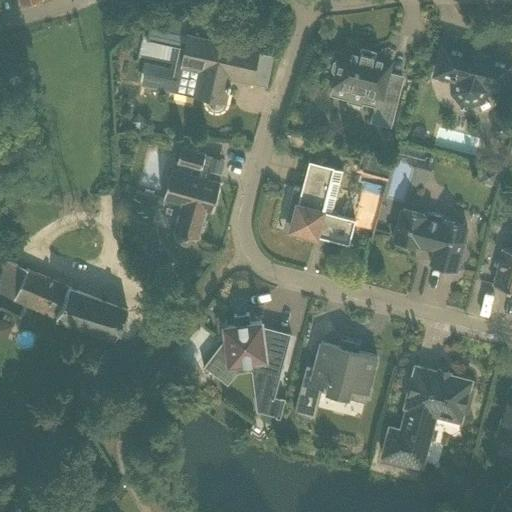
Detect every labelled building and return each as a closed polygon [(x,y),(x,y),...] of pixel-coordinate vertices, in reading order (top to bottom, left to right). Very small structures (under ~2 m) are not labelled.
[(182,21),(172,18),(169,30),(180,33),(182,21)] [(188,35),(161,29),(151,27),(149,39),(149,40),(159,42),(180,47),(186,48),(188,35)] [(188,35),(186,48),(176,92),(207,99),(208,104),(210,108),(215,110),(219,110),(223,107),(226,103),(233,71),(253,76),(259,50),(189,34),(188,35)] [(437,73),(451,77),(451,92),(460,103),(473,106),(485,101),(493,88),(506,91),(511,67),(511,61),(444,44),(437,73)] [(343,48),(340,59),(337,58),(334,60),(332,69),(334,73),(337,73),(334,85),(379,96),(372,120),(390,125),(402,76),(389,73),(392,61),(343,48)] [(131,121),(139,128),(147,120),(139,112),(131,121)] [(491,129),(495,136),(503,138),(510,134),(511,126),(508,119),(500,117),(492,121),(491,129)] [(381,140),(379,145),(382,151),(387,152),(392,150),(394,144),(391,139),(386,137),(381,140)] [(398,144),(395,154),(407,157),(410,165),(434,171),(438,155),(398,144)] [(220,182),(208,179),(193,174),(195,167),(201,169),(206,153),(182,146),(177,162),(181,163),(178,170),(172,169),(163,198),(182,204),(174,232),(178,234),(177,237),(180,242),(188,244),(193,241),(194,237),(198,238),(206,209),(212,211),(220,182)] [(388,158),(382,178),(388,181),(393,159),(388,158)] [(356,218),(332,212),(343,170),(342,170),(333,168),(333,166),(309,160),(302,187),(294,185),(290,202),(297,204),(291,228),(349,244),(356,218)] [(494,184),(497,172),(484,168),(482,175),(486,182),(494,184)] [(456,270),(467,226),(442,219),(443,215),(427,211),(426,215),(401,208),(393,239),(418,246),(419,244),(434,248),(430,263),(456,270)] [(503,246),(493,284),(511,288),(511,247),(511,249),(503,246)] [(127,309),(67,286),(8,260),(0,279),(0,291),(56,315),(116,338),(127,309)] [(261,321),(251,322),(249,312),(234,314),(235,324),(224,326),(226,336),(206,362),(219,371),(218,373),(227,380),(236,369),(254,367),(257,391),(271,395),(270,397),(274,398),(291,333),(262,325),(261,321)] [(321,341),(314,367),(306,364),(294,411),(314,417),(321,391),(347,398),(364,403),(367,393),(377,355),(359,350),(360,345),(342,339),(340,346),(321,341)] [(169,364),(152,388),(174,388),(184,375),(169,364)] [(416,365),(405,406),(407,406),(401,429),(390,427),(382,455),(422,466),(436,414),(461,420),(463,411),(467,412),(472,391),(469,390),(472,380),(449,374),(449,371),(439,368),(438,371),(416,365)] [(511,385),(511,386),(498,434),(511,437),(511,385)] [(463,485),(465,479),(462,475),(458,474),(453,476),(452,481),(454,485),(459,486),(463,485)]
